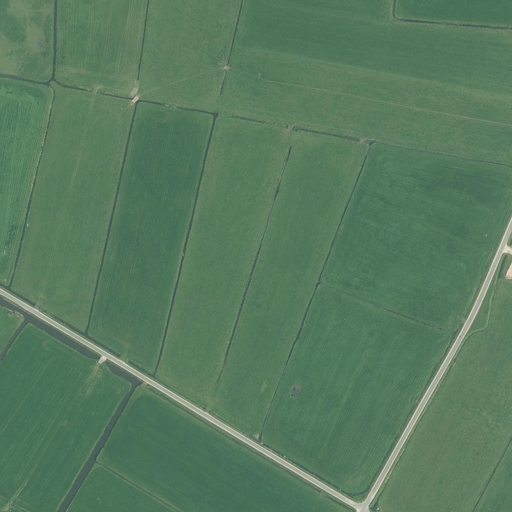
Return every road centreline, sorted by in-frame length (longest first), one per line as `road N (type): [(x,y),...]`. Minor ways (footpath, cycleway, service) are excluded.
road 1 (unclassified): [(362,510),(0,291)]
road 2 (unclassified): [(362,510),(441,373),(511,224)]
